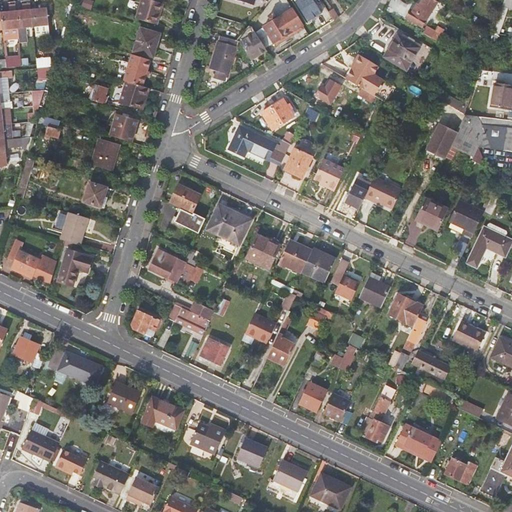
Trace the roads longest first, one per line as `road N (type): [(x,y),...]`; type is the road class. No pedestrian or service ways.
road 1 (tertiary): [(103,339),(464,511)]
road 2 (residential): [(165,135),(189,157),(511,311)]
road 3 (residential): [(373,0),(345,30),(165,135)]
road 4 (residential): [(165,135),(103,339)]
road 5 (residential): [(205,0),(165,135)]
